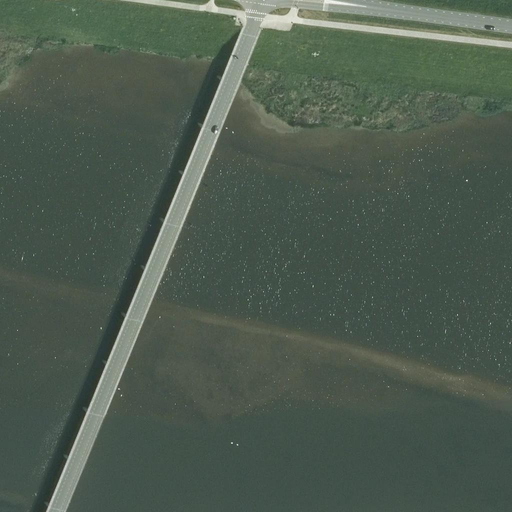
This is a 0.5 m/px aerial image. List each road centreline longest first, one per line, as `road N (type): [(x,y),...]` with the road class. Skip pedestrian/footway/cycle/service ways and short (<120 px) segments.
road 1 (tertiary): [(52,511),(252,16)]
road 2 (tertiary): [(372,8),(511,26)]
